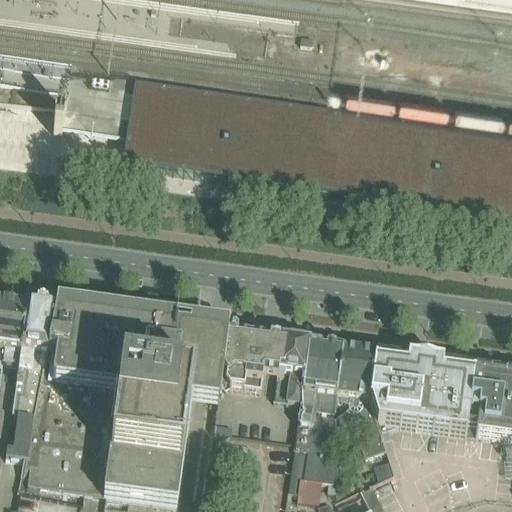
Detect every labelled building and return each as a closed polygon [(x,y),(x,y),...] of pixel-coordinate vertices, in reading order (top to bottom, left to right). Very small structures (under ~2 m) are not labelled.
[(0,88),(1,89),(0,97),(0,107),(56,115),(56,114),(65,115),(67,98),(68,98),(70,81),(43,77),(0,70),(0,88)] [(65,115),(64,117),(84,120),(87,101),(68,98),(67,98),(65,115)] [(105,104),(87,101),(84,120),(102,123),(105,104)] [(105,104),(102,123),(128,127),(130,128),(133,108),(111,105),(105,104)] [(161,113),(133,108),(130,128),(148,130),(161,113)] [(511,238),(511,165),(162,113),(161,113),(148,130),(130,128),(128,127),(127,133),(125,147),(122,172),(437,219),(511,238)] [(19,371),(27,312),(0,307),(0,386),(2,369),(18,371),(19,371)] [(5,465),(25,468),(53,315),(27,312),(19,371),(18,371),(11,418),(18,419),(12,456),(6,455),(5,465)] [(56,316),(53,315),(25,468),(31,469),(28,493),(39,494),(84,500),(169,511),(175,511),(189,407),(203,409),(217,411),(219,392),(226,341),(227,341),(227,339),(212,337),(176,332),(57,315),(56,318),(55,318),(56,316)] [(260,398),(262,383),(269,384),(276,384),(281,347),(274,346),(267,345),(251,343),(228,340),(227,341),(226,341),(219,392),(222,393),(225,397),(229,394),(244,396),(260,398)] [(301,411),(310,351),(281,347),(276,384),(273,407),(301,411)] [(301,411),(287,499),(296,500),(299,485),(320,488),(336,490),(334,443),(334,424),(334,418),(336,402),(335,402),(342,355),(310,351),(301,411)] [(351,409),(334,424),(334,443),(348,438),(360,449),(364,464),(385,458),(376,430),(369,408),(367,408),(375,360),(342,355),(335,402),(336,402),(345,407),(351,407),(351,409)] [(369,408),(376,430),(466,442),(475,373),(375,360),(367,408),(369,408)] [(511,378),(475,373),(466,442),(511,447),(511,378)] [(388,469),(374,474),(378,488),(392,481),(388,469)] [(366,511),(381,511),(371,492),(360,497),(366,511)] [(80,511),(81,511),(82,511),(84,500),(39,494),(37,502),(19,499),(16,511),(80,511)]
